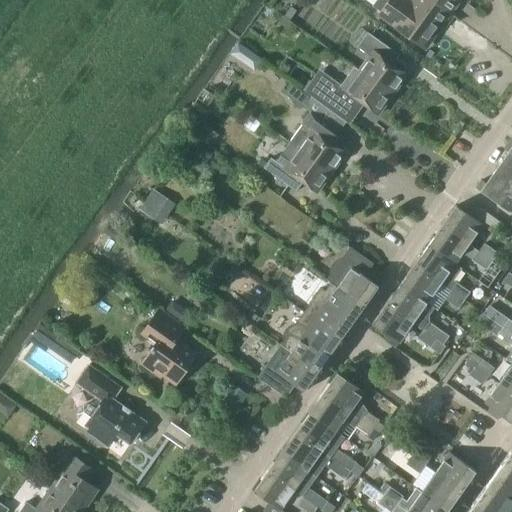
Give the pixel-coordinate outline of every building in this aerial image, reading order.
[(390,0),(382,12),(400,25),(398,28),(423,46),(448,12),(432,0),(390,0)] [(432,0),(448,12),(456,0),(432,0)] [(370,56),(359,70),(359,71),(393,95),(407,75),(386,60),(393,51),(369,33),(358,48),(370,56)] [(238,44),(231,54),(243,63),(250,52),(238,44)] [(329,94),(357,114),(364,104),(379,115),(393,95),(359,71),(359,70),(355,67),(341,86),(337,83),(329,94)] [(312,96),(292,80),(283,93),(303,108),(312,96)] [(303,123),(290,142),(332,172),(346,153),(332,142),(339,133),(311,113),(303,123)] [(205,128),(202,126),(195,135),(211,146),(219,135),(206,126),(205,128)] [(509,151),(506,155),(497,167),(511,177),(511,142),(510,141),(505,148),(509,151)] [(202,144),(201,144),(192,155),(205,165),(216,151),(204,142),(202,144)] [(266,169),(296,191),(303,182),(318,192),(332,172),(290,142),(276,161),(271,158),(264,168),(266,169)] [(482,180),(478,186),(476,188),(510,212),(511,208),(511,177),(497,167),(486,183),(482,180)] [(176,204),(153,188),(146,198),(169,215),(176,204)] [(139,209),(162,225),(169,215),(146,198),(139,209)] [(447,216),(441,225),(464,241),(469,245),(470,245),(483,226),(493,232),(500,222),(479,207),(472,217),(457,206),(449,217),(447,216)] [(456,264),(456,263),(464,253),(487,269),(493,261),(479,252),(480,251),(470,245),(469,245),(464,241),(441,225),(435,234),(436,234),(431,241),(429,245),(456,264)] [(485,243),(480,251),(479,252),(493,261),(499,253),(485,243)] [(421,256),(420,255),(413,264),(465,300),(471,292),(454,280),(463,268),(456,263),(456,264),(429,245),(421,256)] [(327,279),(331,282),(338,287),(366,307),(372,298),(371,297),(379,286),(370,280),(376,270),(372,267),(374,264),(357,252),(351,247),(344,257),(341,257),(338,258),(336,260),(333,262),(331,265),(330,267),(329,270),(329,273),(330,276),(327,279)] [(434,308),(437,310),(445,298),(459,308),(465,300),(413,264),(407,273),(408,274),(401,284),(428,303),(434,308)] [(326,290),(322,287),(305,312),(342,338),(358,315),(360,316),(366,307),(338,287),(331,282),(326,290)] [(392,294),(386,303),(414,323),(423,330),(429,321),(429,315),(434,308),(428,303),(401,284),(393,295),(392,294)] [(165,310),(182,321),(189,312),(172,300),(165,310)] [(379,312),(380,313),(373,324),(400,343),(414,323),(386,303),(379,312)] [(511,321),(490,305),(484,313),(503,328),(511,333),(511,321)] [(142,364),(161,377),(165,372),(178,382),(197,354),(177,340),(186,327),(160,308),(142,333),(156,343),(142,364)] [(283,339),(283,342),(281,345),(320,372),(326,363),(325,362),(342,338),(305,312),(298,322),(295,322),(292,323),(290,325),(287,327),(285,330),(284,333),(283,336),(283,339)] [(423,330),(437,340),(444,345),(450,336),(429,321),(423,330)] [(505,359),(511,363),(511,333),(503,328),(499,334),(511,343),(511,350),(505,359)] [(79,352),(46,329),(38,340),(72,363),(79,352)] [(423,330),(418,338),(431,347),(437,340),(423,330)] [(258,377),(282,394),(291,382),(304,391),(312,380),(314,381),(320,372),(281,345),(273,356),(258,377)] [(466,360),(475,367),(489,377),(495,368),(472,351),(466,360)] [(474,368),(466,363),(462,369),(483,384),(489,377),(475,367),(474,368)] [(511,364),(499,383),(511,392),(511,364)] [(104,401),(98,410),(90,404),(83,405),(77,414),(79,420),(87,426),(85,429),(107,445),(116,432),(131,443),(145,422),(112,399),(120,388),(89,367),(78,382),(104,401)] [(365,392),(338,373),(330,384),(329,383),(322,392),(351,412),(353,413),(358,417),(360,419),(361,418),(362,416),(364,413),(366,410),(359,400),(365,392)] [(511,392),(499,383),(485,403),(511,422),(511,421),(511,392)] [(374,428),(360,419),(358,417),(353,413),(351,412),(322,392),(316,401),(317,402),(310,412),(337,431),(345,420),(368,437),(374,428)] [(8,398),(0,409),(0,410),(9,417),(18,404),(8,398)] [(362,416),(361,418),(360,419),(374,428),(380,420),(366,410),(364,413),(362,416)] [(323,451),(331,457),(337,448),(345,437),(337,431),(310,412),(303,423),(301,422),(295,431),(323,451)] [(325,465),(331,457),(323,451),(295,431),(288,440),(290,441),(282,451),(309,471),(317,476),(325,465)] [(413,455),(412,456),(426,465),(432,457),(418,447),(418,448),(413,455)] [(337,448),(331,457),(351,471),(350,471),(351,472),(355,475),(362,466),(337,448)] [(273,461),(267,470),(295,490),(303,496),(317,476),(309,471),(282,451),(275,462),(273,461)] [(477,471),(450,452),(435,472),(464,492),(470,483),(469,482),(477,471)] [(61,465),(65,467),(50,489),(82,511),(98,490),(80,477),(88,465),(69,453),(61,465)] [(501,465),(494,476),(511,489),(511,459),(506,455),(500,464),(501,465)] [(406,464),(420,474),(426,465),(412,456),(406,464)] [(331,457),(325,465),(346,480),(351,472),(350,471),(351,471),(331,457)] [(254,491),(271,503),(263,511),(283,511),(281,510),(295,490),(267,470),(261,479),(262,480),(254,491)] [(435,472),(422,491),(422,492),(449,511),(456,500),(457,501),(464,492),(435,472)] [(486,487),(485,486),(478,495),(502,511),(508,511),(511,507),(511,489),(494,476),(486,487)] [(404,496),(385,483),(380,491),(408,511),(447,511),(449,511),(422,492),(422,491),(417,487),(408,501),(403,498),(404,496)] [(19,511),(82,511),(50,489),(36,509),(26,503),(19,511)] [(311,489),(305,497),(318,507),(322,510),(325,511),(332,511),(336,507),(324,498),(311,489)] [(374,500),(391,511),(408,511),(380,491),(374,500)] [(472,504),(474,504),(468,511),(502,511),(478,495),(472,504)] [(299,505),(308,511),(314,511),(318,507),(305,497),(299,505)] [(7,511),(10,509),(0,502),(0,511),(7,511)]
